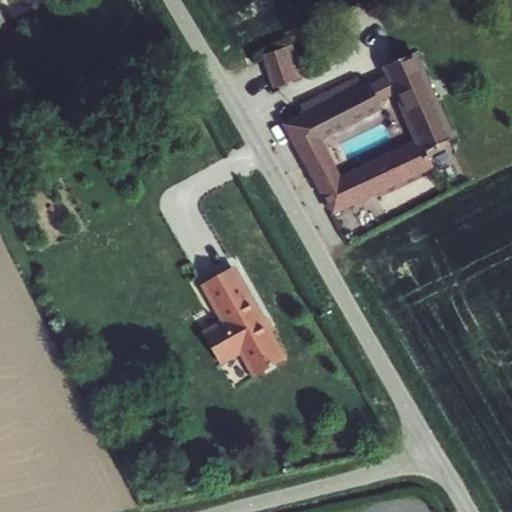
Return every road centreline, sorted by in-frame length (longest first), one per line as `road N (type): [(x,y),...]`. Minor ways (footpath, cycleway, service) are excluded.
road 1 (unclassified): [(172,0),(436,458)]
road 2 (unclassified): [(436,458),(227,511)]
